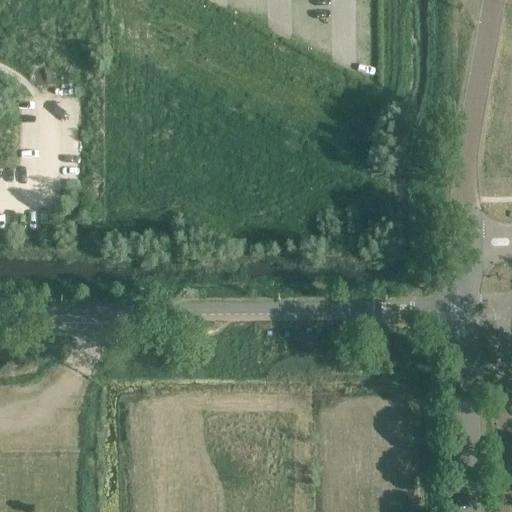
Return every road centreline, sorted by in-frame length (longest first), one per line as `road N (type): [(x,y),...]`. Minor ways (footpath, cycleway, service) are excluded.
road 1 (unclassified): [(465,313),(0,317)]
road 2 (unclassified): [(464,240),(467,138),(495,0)]
road 3 (unclassified): [(467,511),(465,313)]
road 4 (track): [(0,420),(32,413),(74,371),(93,316)]
